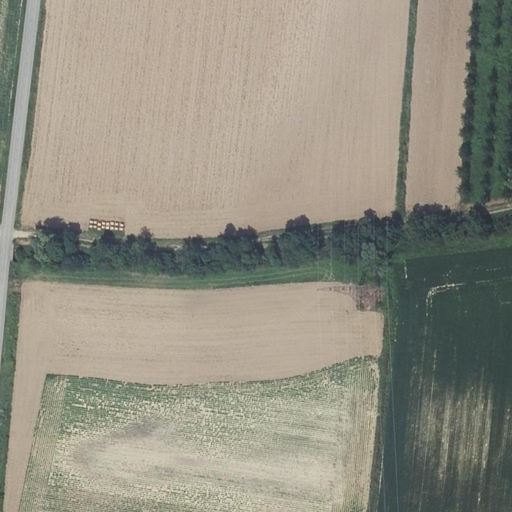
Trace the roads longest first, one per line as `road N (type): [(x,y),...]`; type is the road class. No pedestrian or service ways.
road 1 (track): [(511,208),(194,245),(7,234)]
road 2 (tertiary): [(34,0),(0,312)]
